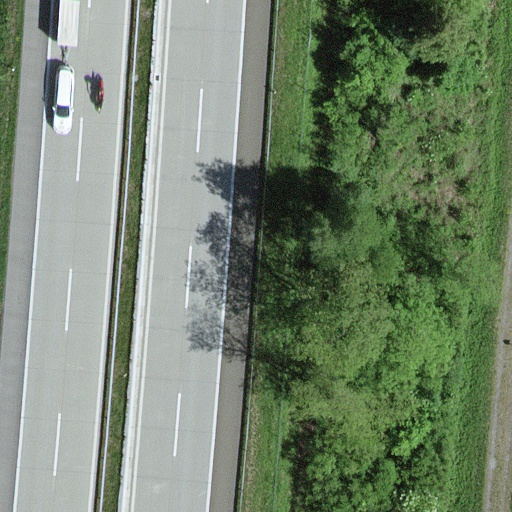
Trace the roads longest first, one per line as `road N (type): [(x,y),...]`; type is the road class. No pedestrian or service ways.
road 1 (motorway): [(87,0),(46,511)]
road 2 (motorway): [(164,511),(205,0)]
road 3 (track): [(492,511),(511,361)]
